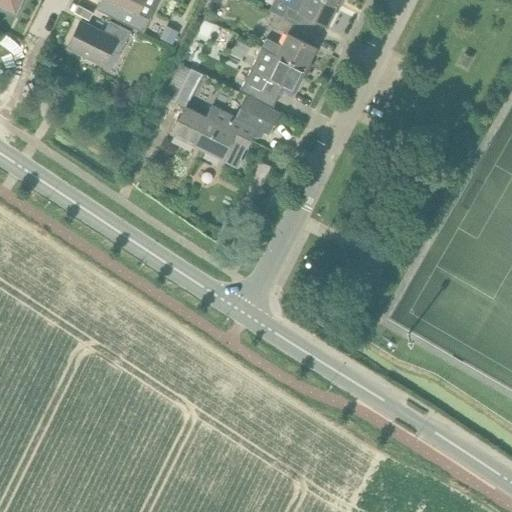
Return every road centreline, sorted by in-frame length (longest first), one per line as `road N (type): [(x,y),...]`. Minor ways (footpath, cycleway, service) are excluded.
road 1 (residential): [(243,312),(406,0)]
road 2 (secondary): [(511,485),(243,312)]
road 3 (secondary): [(243,312),(0,150)]
